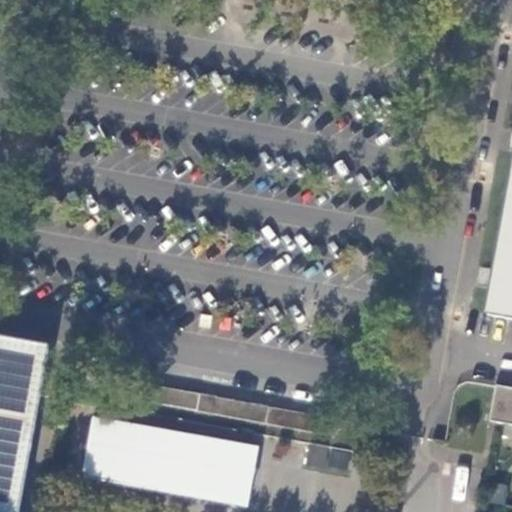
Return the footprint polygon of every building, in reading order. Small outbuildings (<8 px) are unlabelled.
[(486,317),(511,321),(511,172),(494,271),(503,272),(499,295),(490,293),(486,317)] [(494,271),(490,293),(499,295),(503,272),(494,271)] [(0,511),(7,511),(37,355),(20,351),(18,360),(0,356),(0,511)] [(125,399),(333,438),(336,421),(129,382),(125,399)] [(511,388),(495,385),(491,405),(498,407),(495,423),(511,425),(511,388)] [(498,407),(491,405),(488,421),(495,423),(498,407)] [(259,443),(90,415),(80,479),(248,507),(259,443)] [(345,475),(351,452),(310,443),(305,466),(345,475)]
